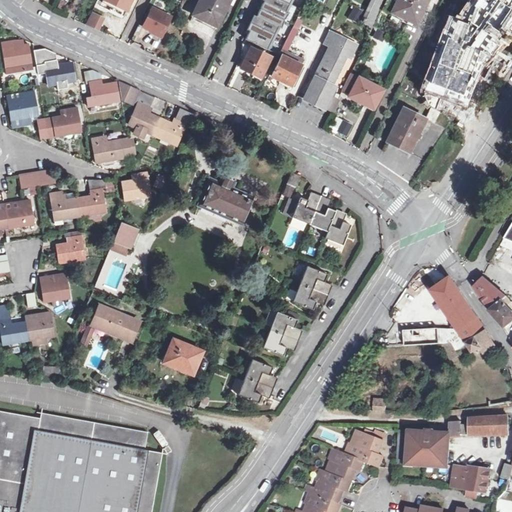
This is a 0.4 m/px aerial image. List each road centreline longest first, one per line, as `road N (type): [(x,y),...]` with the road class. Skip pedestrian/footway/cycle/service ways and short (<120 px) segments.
road 1 (tertiary): [(314,151),(23,21),(0,0)]
road 2 (residential): [(314,151),(310,174),(366,211),(370,248),(287,383)]
road 3 (secondary): [(289,446),(426,233)]
road 4 (secondary): [(426,233),(511,105)]
road 5 (residential): [(426,233),(511,356)]
road 6 (tertiary): [(426,233),(399,202),(314,151)]
